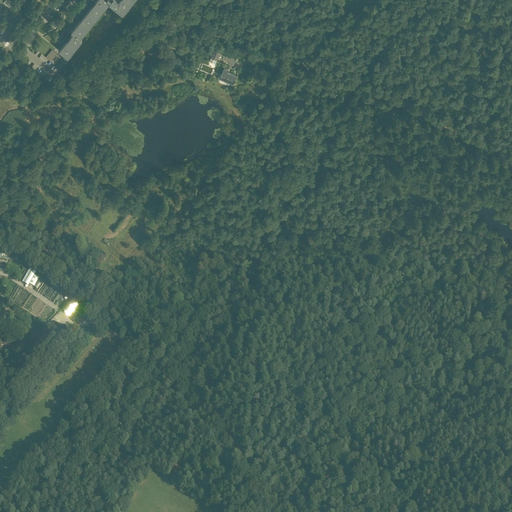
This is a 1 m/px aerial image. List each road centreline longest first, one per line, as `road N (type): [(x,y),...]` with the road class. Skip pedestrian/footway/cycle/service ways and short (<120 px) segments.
road 1 (track): [(67,511),(157,372),(310,168),(351,82),(419,0)]
road 2 (track): [(0,412),(75,323),(112,325),(157,372)]
